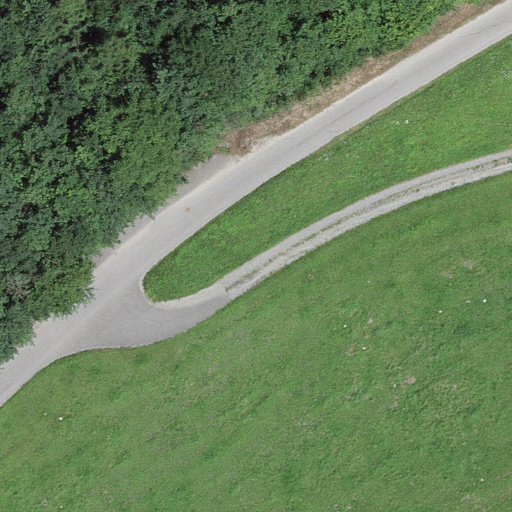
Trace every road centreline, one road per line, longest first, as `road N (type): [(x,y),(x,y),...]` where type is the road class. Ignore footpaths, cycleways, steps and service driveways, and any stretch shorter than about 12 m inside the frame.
road 1 (residential): [(511,16),(163,232),(0,386)]
road 2 (track): [(511,162),(435,183),(308,243),(179,320),(122,325),(78,314)]
